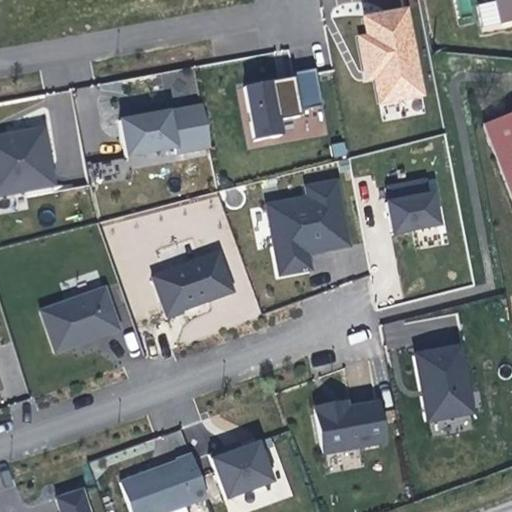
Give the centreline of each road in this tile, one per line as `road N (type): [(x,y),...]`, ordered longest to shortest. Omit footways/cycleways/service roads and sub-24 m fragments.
road 1 (residential): [(0,447),(360,321)]
road 2 (residential): [(0,58),(290,0)]
